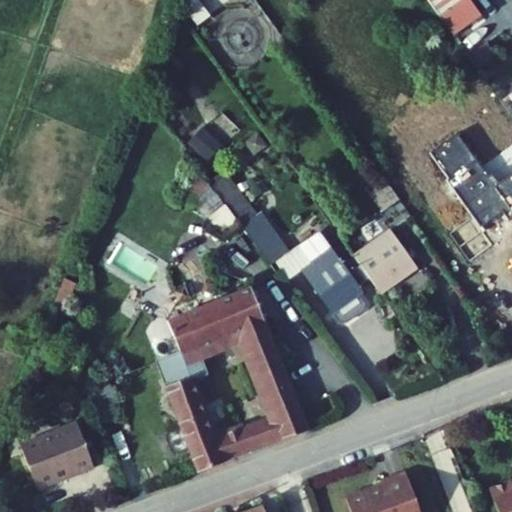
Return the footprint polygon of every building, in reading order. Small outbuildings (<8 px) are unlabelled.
[(476,14),(465,0),(424,0),(450,33),(476,14)] [(203,128),(188,142),(207,163),(222,148),(203,128)] [(455,150),(464,161),(511,224),(511,223),(511,185),(506,178),(502,181),(469,139),(455,150)] [(448,173),(495,236),(511,224),(464,161),(448,173)] [(286,251),(225,173),(210,186),(282,280),(296,269),(327,310),(368,279),(366,276),(355,262),(346,269),(315,229),(286,251)] [(357,186),(372,204),(388,193),(374,173),(357,186)] [(355,262),(366,276),(368,279),(374,287),(388,278),(386,274),(407,258),(382,225),(346,251),(355,262)] [(276,326),(261,291),(228,303),(243,339),(249,336),(276,326)] [(243,339),(228,303),(172,324),(184,355),(160,364),(170,391),(168,392),(199,478),(256,457),(247,434),(218,445),(194,382),(209,376),(200,354),(243,339)] [(286,419),(296,442),(322,433),(276,326),(249,336),(286,419)] [(286,419),(247,434),(256,457),(296,442),(286,419)] [(67,482),(68,485),(95,475),(78,430),(21,452),(39,497),(56,490),(58,486),(67,482)] [(371,496),(353,503),(356,511),(425,511),(412,477),(388,486),(385,493),(386,495),(374,499),(371,496)] [(511,511),(511,485),(499,490),(507,511),(511,511)]
